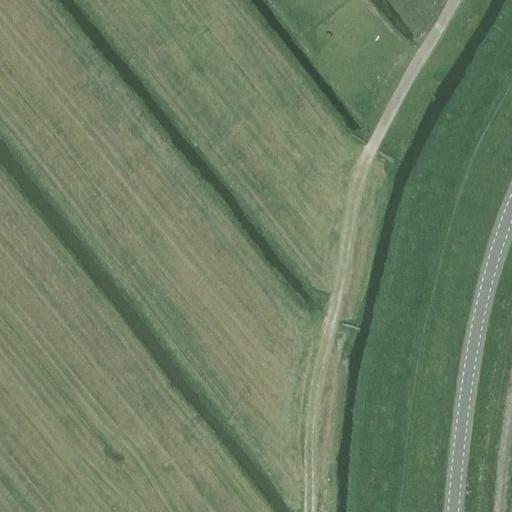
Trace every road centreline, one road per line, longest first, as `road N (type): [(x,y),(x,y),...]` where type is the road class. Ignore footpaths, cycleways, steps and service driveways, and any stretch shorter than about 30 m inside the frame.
road 1 (track): [(454,0),(357,176),(308,410),(307,511)]
road 2 (tertiary): [(452,511),(480,305),(511,204)]
road 3 (track): [(484,511),(493,373),(511,271)]
